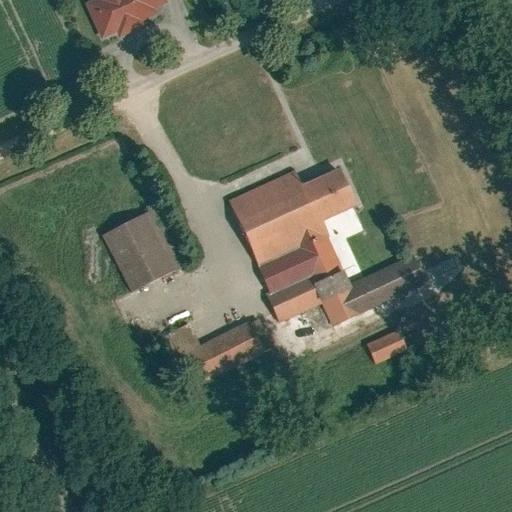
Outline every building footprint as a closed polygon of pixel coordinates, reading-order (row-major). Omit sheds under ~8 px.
[(87,0),(85,1),(101,36),(116,30),(118,34),(142,23),(140,19),(156,12),(154,8),(167,2),(166,0),(87,0)] [(297,168),(225,197),(276,323),(319,306),(326,324),(427,282),(414,250),(350,277),(325,217),(359,204),(342,163),(302,179),(297,168)] [(153,209),(99,234),(129,297),(183,271),(153,209)] [(249,319),(181,351),(198,387),(266,355),(249,319)] [(399,330),(361,346),(370,366),(407,350),(399,330)]
